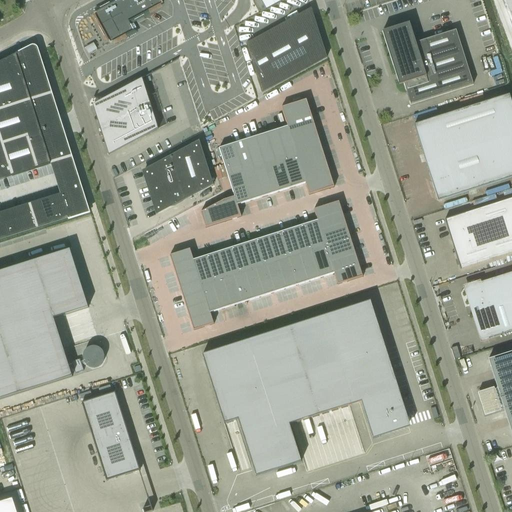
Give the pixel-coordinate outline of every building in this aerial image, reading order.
[(114,0),(115,2),(93,14),(105,35),(109,44),(133,31),(130,26),(128,22),(162,3),(160,0),(114,0)] [(257,0),(255,1),(255,2),(260,12),(265,9),(261,1),(260,0),(257,0)] [(511,0),(503,0),(511,23),(511,0)] [(247,43),(246,44),(261,93),(326,57),(326,55),(318,49),(301,18),(263,39),(262,39),(256,42),(247,43)] [(384,32),(395,69),(399,68),(402,78),(401,78),(410,105),(472,85),(455,30),(415,43),(409,24),(384,32)] [(16,54),(0,62),(0,180),(50,164),(60,194),(0,212),(0,240),(68,219),(68,220),(89,213),(38,51),(37,49),(36,48),(35,47),(34,47),(33,47),(32,46),(31,46),(29,47),(16,54)] [(179,62),(141,75),(150,100),(152,99),(155,109),(153,110),(159,127),(188,117),(178,88),(174,89),(171,82),(178,79),(180,83),(186,81),(179,62)] [(108,155),(157,129),(141,79),(93,105),(108,155)] [(437,202),(511,177),(511,106),(508,95),(413,125),(437,202)] [(222,201),(200,213),(205,228),(240,217),(237,205),(305,184),(309,195),(333,187),(306,100),(281,108),(287,127),(219,149),(234,197),(222,201)] [(161,162),(144,171),(157,213),(173,205),(173,206),(212,185),(198,141),(160,161),(161,162)] [(511,198),(444,220),(454,251),(460,270),(460,269),(460,268),(511,251),(511,198)] [(190,249),(169,256),(193,331),(213,324),(209,313),(334,274),(337,285),(362,277),(338,202),(313,210),(317,221),(193,260),(190,249)] [(0,399),(72,377),(53,319),(88,308),(69,249),(0,271),(0,399)] [(511,272),(465,287),(473,314),(479,312),(487,339),(511,330),(511,272)] [(369,301),(202,355),(224,424),(238,419),(256,476),(301,462),(289,424),(361,401),(373,438),(380,436),(379,434),(407,426),(401,405),(402,405),(369,301)] [(83,354),(82,357),(83,360),(84,363),(86,365),(88,367),(91,368),(94,368),(97,367),(99,366),(101,364),(103,361),(104,359),(104,356),(103,353),(101,351),(99,349),(97,347),(94,347),(91,347),(88,348),(86,349),(84,352),(83,354)] [(511,436),(511,351),(487,360),(496,388),(494,389),(493,388),(477,393),(484,416),(500,411),(500,409),(503,408),(511,437),(511,436)] [(115,392),(82,403),(106,481),(140,471),(115,392)] [(16,511),(12,499),(0,502),(0,511),(16,511)]
